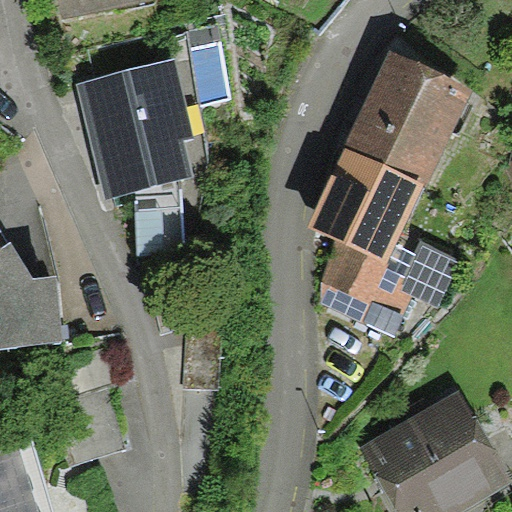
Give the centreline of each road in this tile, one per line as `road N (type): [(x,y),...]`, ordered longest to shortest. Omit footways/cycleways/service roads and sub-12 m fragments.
road 1 (residential): [(378,0),(339,47),(290,157),(289,467),(275,511)]
road 2 (residential): [(146,511),(125,327),(49,159),(7,0)]
